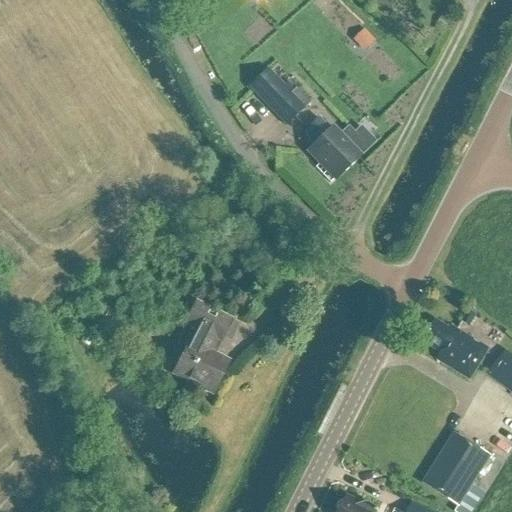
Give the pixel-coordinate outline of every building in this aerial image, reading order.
[(374,27),(361,36),(370,50),(384,42),(374,27)] [(290,93),(267,70),(248,87),(271,111),(289,94),(290,93)] [(289,94),(271,111),(286,125),(311,101),(302,92),(294,99),(289,94)] [(338,139),(329,131),(328,132),(317,120),(305,132),(308,134),(306,136),(310,145),(312,148),(309,150),(321,162),(315,169),(330,184),(336,179),(337,180),(358,160),(357,160),(367,150),(348,130),(338,139)] [(230,323),(194,305),(185,323),(188,325),(180,342),(187,346),(173,374),(212,394),(227,364),(213,357),(210,350),(216,339),(221,341),(230,323)] [(109,310),(102,323),(115,330),(122,317),(109,310)] [(467,312),(461,323),(470,328),(476,317),(467,312)] [(469,381),(488,350),(451,327),(450,330),(435,321),(421,342),(440,354),(436,361),(469,381)] [(511,357),(505,352),(487,377),(511,395),(511,357)] [(454,434),(423,484),(459,507),(491,457),(454,434)] [(340,511),(378,511),(366,505),(361,507),(346,500),(340,511)]
